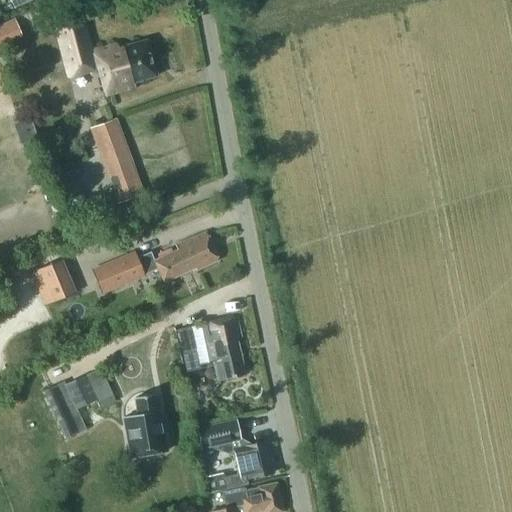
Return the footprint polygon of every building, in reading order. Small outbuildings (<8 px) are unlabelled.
[(135,88),(134,83),(157,77),(147,41),(118,49),(117,44),(92,51),(82,18),(79,4),(63,9),(66,22),(55,25),(70,77),(98,69),(106,96),(135,88)] [(16,19),(0,26),(0,45),(23,35),(16,19)] [(92,128),(120,203),(141,195),(115,121),(92,128)] [(197,270),(218,261),(206,233),(176,246),(178,251),(154,261),(150,252),(135,259),(134,255),(121,261),(122,263),(130,282),(143,277),(142,275),(158,269),(164,283),(196,268),(197,270)] [(49,304),(71,296),(58,262),(35,271),(49,304)] [(130,283),(130,282),(122,263),(93,276),(101,295),(130,283)] [(217,361),(221,380),(244,374),(238,347),(243,345),(236,317),(176,330),(185,368),(217,361)] [(42,392),(64,439),(85,429),(76,410),(95,400),(99,410),(115,402),(99,367),(64,384),(63,381),(42,392)] [(123,417),(130,457),(166,451),(161,423),(159,423),(153,394),(135,398),(138,414),(123,417)] [(195,426),(201,448),(199,449),(201,459),(206,458),(204,453),(236,446),(235,441),(240,440),(235,418),(195,426)] [(233,450),(239,476),(225,479),(227,489),(246,485),(245,480),(273,473),(266,442),(233,450)] [(245,491),(244,488),(238,489),(238,490),(222,493),(226,509),(212,511),(237,511),(236,507),(242,506),(243,511),(259,511),(263,511),(282,511),(276,483),(258,487),(258,488),(245,491)]
